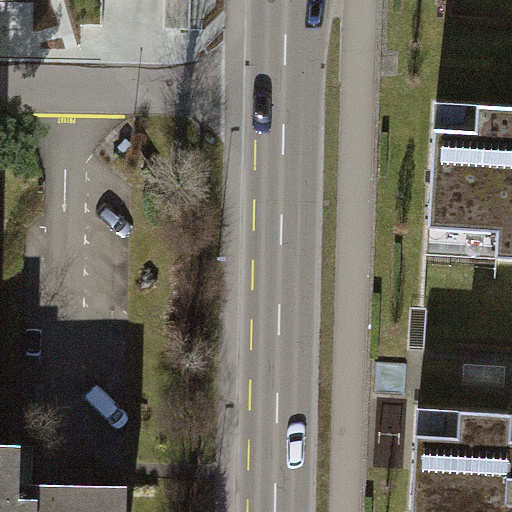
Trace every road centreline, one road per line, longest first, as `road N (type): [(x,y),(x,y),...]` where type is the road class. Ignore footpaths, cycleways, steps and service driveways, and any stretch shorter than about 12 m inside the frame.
road 1 (secondary): [(278,511),(285,97)]
road 2 (residential): [(285,97),(0,93)]
